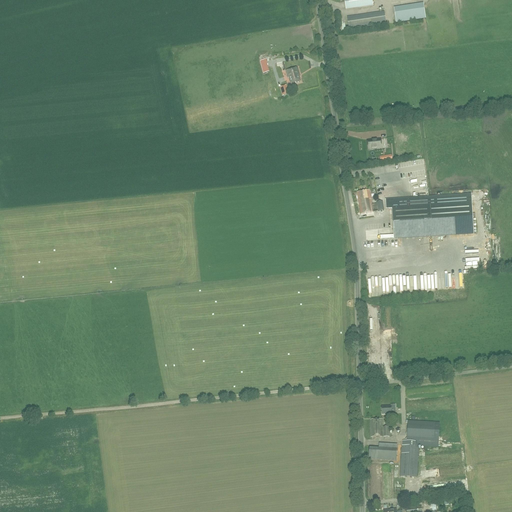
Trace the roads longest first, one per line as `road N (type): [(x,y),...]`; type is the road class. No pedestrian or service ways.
road 1 (unclassified): [(362,511),(356,266),(317,0)]
road 2 (track): [(359,385),(0,418)]
road 3 (track): [(359,385),(511,366)]
